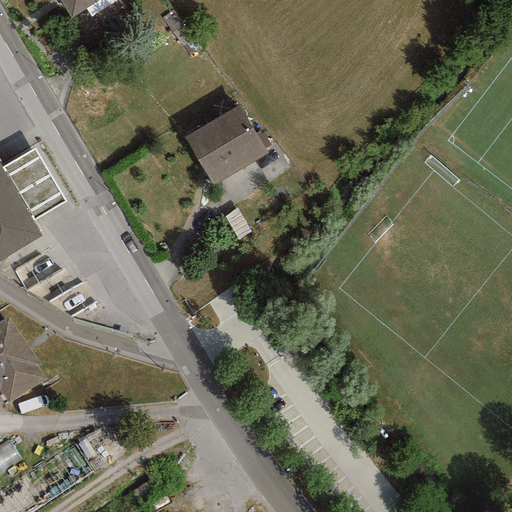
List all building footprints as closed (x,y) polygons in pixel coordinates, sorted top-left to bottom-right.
[(98,0),(58,0),(70,18),(98,0)] [(237,106),(184,137),(212,185),(266,154),(237,106)] [(2,169),(33,221),(65,201),(34,149),(2,169)] [(0,166),(0,262),(42,237),(33,221),(2,169),(0,166)] [(8,316),(0,321),(0,390),(8,403),(43,379),(35,367),(40,364),(8,316)]
